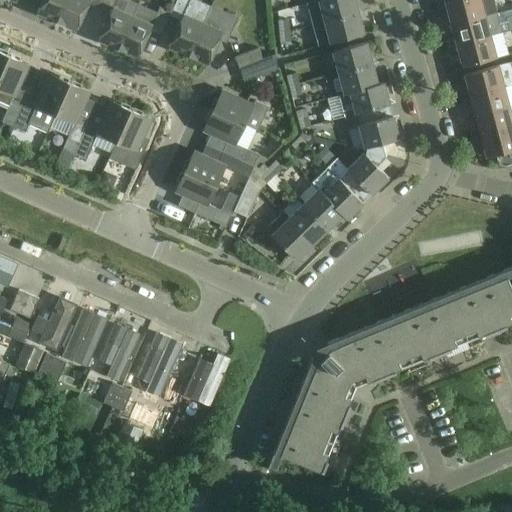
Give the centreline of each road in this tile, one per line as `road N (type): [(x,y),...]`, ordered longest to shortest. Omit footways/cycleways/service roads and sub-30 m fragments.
road 1 (residential): [(124,237),(165,138),(168,104),(0,26)]
road 2 (residential): [(229,476),(296,501),(357,508),(511,457)]
road 3 (residential): [(301,321),(437,174)]
road 4 (residential): [(165,321),(0,248)]
road 5 (residential): [(437,174),(437,146),(395,0)]
road 6 (residential): [(229,476),(301,321)]
road 7 (residential): [(124,237),(0,182)]
